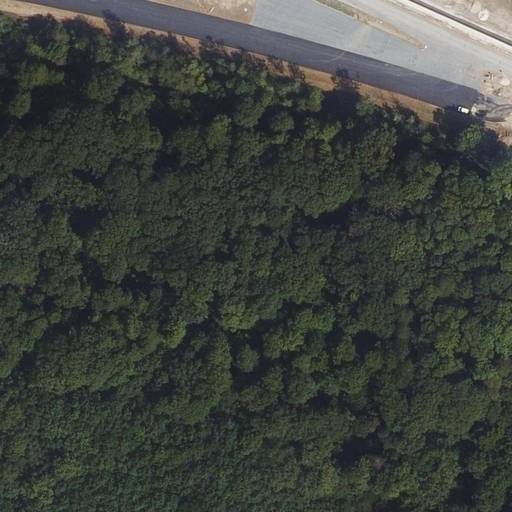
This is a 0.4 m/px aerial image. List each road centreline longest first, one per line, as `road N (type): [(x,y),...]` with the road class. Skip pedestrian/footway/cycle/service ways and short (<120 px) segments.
road 1 (track): [(511,346),(230,314),(0,265)]
road 2 (unclassified): [(511,64),(367,0)]
